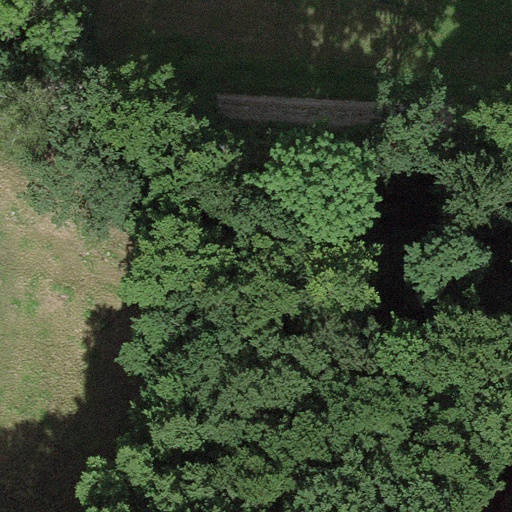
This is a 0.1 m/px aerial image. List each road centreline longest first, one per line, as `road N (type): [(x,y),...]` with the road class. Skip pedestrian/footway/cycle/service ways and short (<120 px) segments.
road 1 (track): [(0,86),(511,127)]
road 2 (track): [(396,119),(511,220)]
